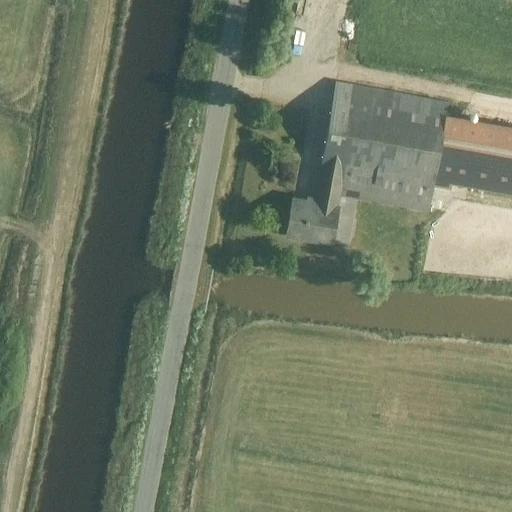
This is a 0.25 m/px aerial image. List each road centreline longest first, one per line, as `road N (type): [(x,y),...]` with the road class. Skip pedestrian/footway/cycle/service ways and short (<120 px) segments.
road 1 (tertiary): [(144,511),(238,0)]
road 2 (track): [(9,511),(92,0)]
